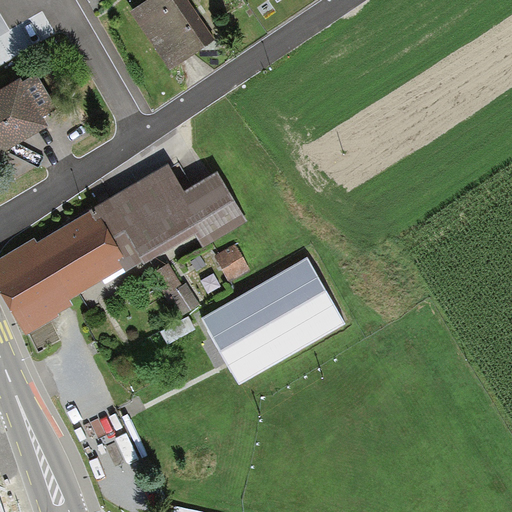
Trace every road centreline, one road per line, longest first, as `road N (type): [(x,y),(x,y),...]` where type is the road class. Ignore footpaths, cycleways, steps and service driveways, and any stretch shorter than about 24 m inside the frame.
road 1 (residential): [(138,136),(337,0)]
road 2 (residential): [(138,136),(57,2),(47,0)]
road 3 (primary): [(60,511),(0,358)]
road 4 (residential): [(0,219),(138,136)]
